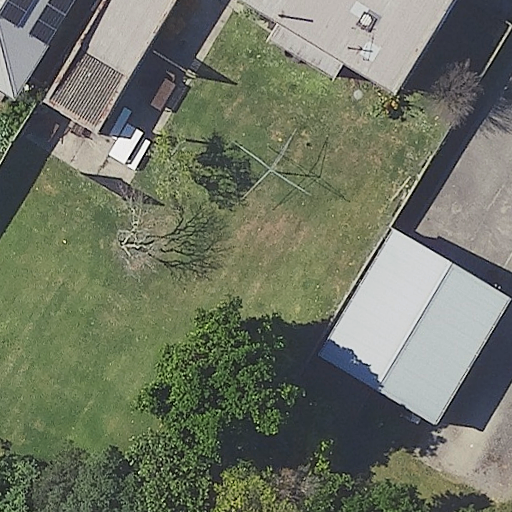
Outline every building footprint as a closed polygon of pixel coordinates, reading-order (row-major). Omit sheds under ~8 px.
[(0,0),(0,69),(40,0),(0,0)] [(146,0),(71,0),(18,93),(74,125),(146,0)] [(407,0),(232,0),(365,75),(407,0)] [(511,36),(468,116),(511,140),(511,36)] [(488,287),(369,217),(293,347),(412,417),(488,287)]
